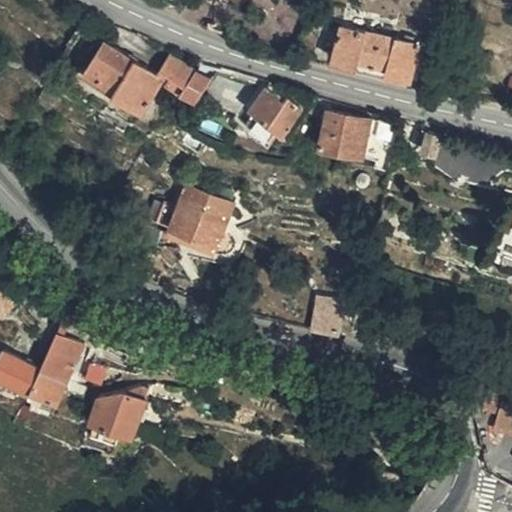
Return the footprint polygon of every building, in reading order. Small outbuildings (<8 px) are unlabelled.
[(84,17),(77,28),(102,45),(108,36),(110,34),(84,17)] [(417,62),(439,66),(441,56),(422,46),(422,42),(344,24),(334,57),(360,64),(362,56),(389,62),(389,70),(413,76),(417,62)] [(167,74),(108,36),(102,45),(88,66),(116,85),(115,87),(147,107),(167,74)] [(182,88),(197,66),(174,50),(163,65),(173,73),(167,82),(181,90),(182,88)] [(213,75),(197,66),(182,88),(199,97),(213,75)] [(252,104),(257,107),(281,126),(286,130),(305,105),(289,93),(285,98),(268,85),(252,104)] [(323,140),(367,148),(372,115),(330,105),(323,140)] [(281,126),(257,107),(248,117),(254,122),(250,127),(271,142),(281,126)] [(439,150),(444,131),(430,127),(424,145),(439,150)] [(219,240),(235,200),(188,180),(180,203),(166,198),(159,216),(172,221),(219,240)] [(219,240),(172,221),(169,231),(216,249),(219,240)] [(20,297),(4,284),(0,288),(0,309),(5,314),(20,297)] [(317,292),(312,325),(341,332),(347,297),(317,292)] [(42,364),(72,376),(86,341),(66,333),(68,325),(61,323),(42,364)] [(0,373),(23,384),(31,388),(42,364),(6,346),(0,357),(0,373)] [(59,396),(62,398),(72,376),(42,364),(31,388),(39,392),(56,399),(59,396)] [(322,391),(326,374),(300,366),(295,384),(322,391)] [(23,384),(0,373),(0,379),(20,389),(23,384)] [(97,418),(123,427),(135,432),(150,397),(147,394),(149,384),(141,381),(140,382),(105,390),(94,417),(97,418)] [(26,400),(20,411),(32,417),(38,406),(57,412),(62,398),(59,396),(56,399),(39,392),(34,403),(26,400)] [(511,432),(511,402),(502,400),(486,396),(483,407),(499,412),(495,427),(511,432)] [(409,441),(414,424),(382,416),(378,434),(409,441)] [(97,418),(96,424),(94,432),(118,441),(123,427),(97,418)]
